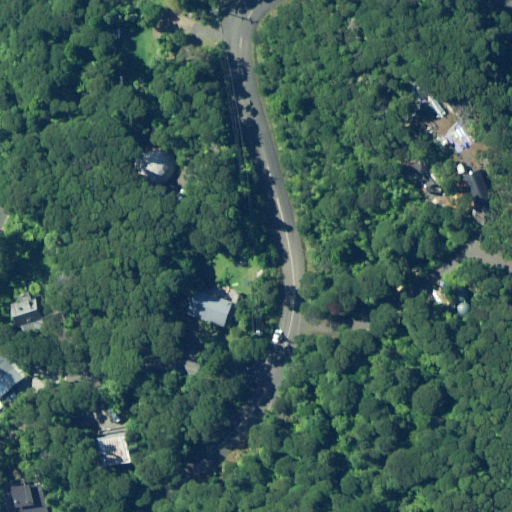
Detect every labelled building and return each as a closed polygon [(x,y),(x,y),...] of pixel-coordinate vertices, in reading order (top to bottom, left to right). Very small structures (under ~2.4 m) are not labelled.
[(196,42),(180,41),(179,58),(195,59),(196,42)] [(157,74),(140,73),(140,84),(157,84),(157,74)] [(46,317),(37,291),(23,295),(12,299),(21,325),(46,317)] [(237,304),(200,291),(192,314),(229,327),(237,304)] [(0,383),(0,384),(23,364),(4,342),(0,345),(0,383)] [(134,462),(129,433),(96,439),(101,468),(134,462)] [(49,511),(44,483),(16,488),(19,506),(16,506),(17,511),(49,511)]
